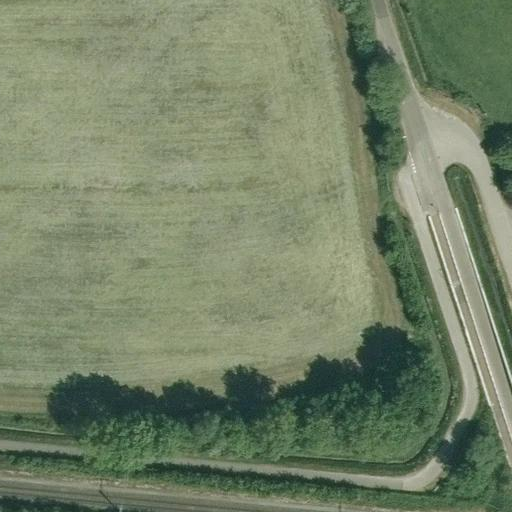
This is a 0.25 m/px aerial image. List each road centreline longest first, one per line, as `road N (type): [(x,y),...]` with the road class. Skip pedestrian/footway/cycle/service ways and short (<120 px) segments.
road 1 (unclassified): [(0,446),(405,485),(423,480),(472,392),(405,181),(410,164),(429,156)]
road 2 (unclassified): [(511,411),(429,156)]
road 3 (unclassified): [(429,156),(376,0)]
road 4 (unclassified): [(429,156),(456,143),(470,152),(511,262)]
